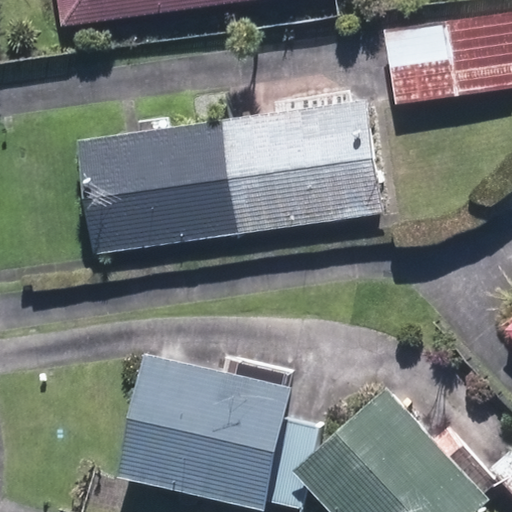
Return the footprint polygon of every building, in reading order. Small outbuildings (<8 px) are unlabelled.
[(61,0),(65,22),(222,0),(61,0)] [(511,8),(387,26),(397,102),(511,85),(511,8)] [(81,136),(97,249),(386,210),(370,97),(81,136)] [(311,482),(338,511),(474,511),(495,493),(489,487),(498,480),(448,425),(441,433),(394,380),(318,448),(324,422),(290,414),(298,380),(287,377),(290,366),(245,357),(242,367),(148,346),(121,473),(268,507),(271,498),(306,506),(311,482)] [(511,446),(492,465),(511,485),(511,446)]
